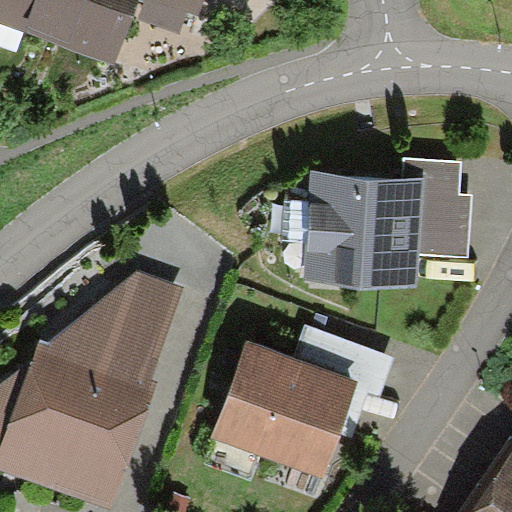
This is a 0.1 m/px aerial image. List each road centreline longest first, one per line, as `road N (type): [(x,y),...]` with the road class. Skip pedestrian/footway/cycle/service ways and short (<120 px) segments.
road 1 (residential): [(0,263),(144,156),(394,60)]
road 2 (residential): [(511,260),(452,374),(358,511)]
